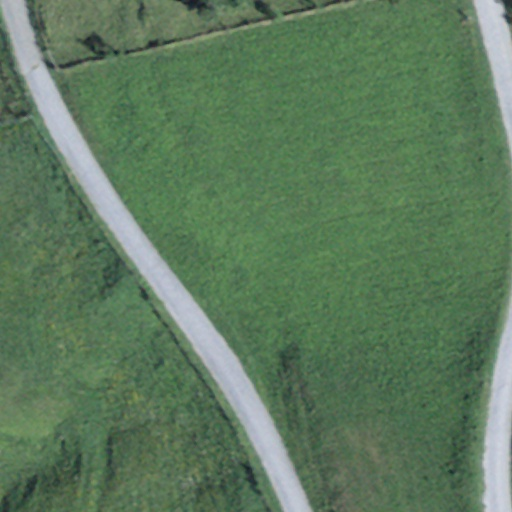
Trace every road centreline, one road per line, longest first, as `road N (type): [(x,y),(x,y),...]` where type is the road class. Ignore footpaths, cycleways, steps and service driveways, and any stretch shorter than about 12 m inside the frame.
road 1 (residential): [(14,0),(42,93),(265,429),(298,511)]
road 2 (residential): [(500,511),(511,347)]
